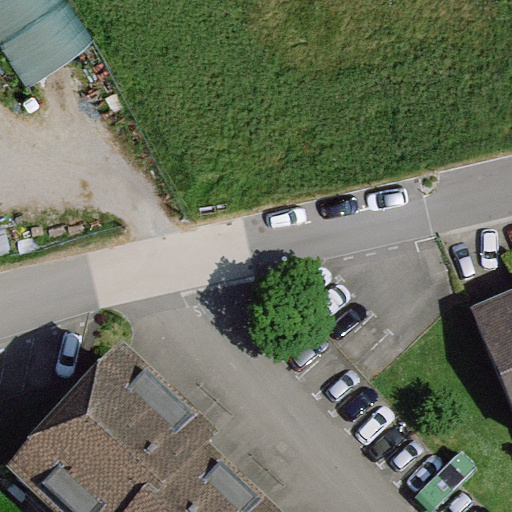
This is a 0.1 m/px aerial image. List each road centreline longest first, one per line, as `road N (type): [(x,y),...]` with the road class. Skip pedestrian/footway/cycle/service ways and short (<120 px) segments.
road 1 (residential): [(511,191),(176,264)]
road 2 (residential): [(361,511),(200,329),(176,264)]
road 3 (track): [(55,66),(157,217),(176,264)]
road 4 (residential): [(176,264),(0,310)]
